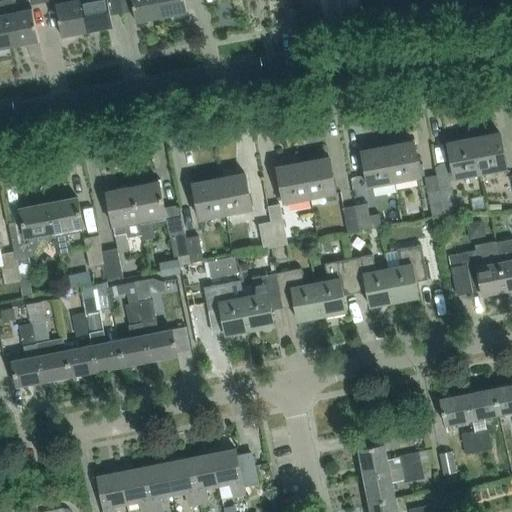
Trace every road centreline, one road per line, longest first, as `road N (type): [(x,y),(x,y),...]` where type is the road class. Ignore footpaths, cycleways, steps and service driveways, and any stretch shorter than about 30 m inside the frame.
road 1 (tertiary): [(0,119),(311,65),(511,55)]
road 2 (residential): [(0,446),(289,387)]
road 3 (residential): [(289,387),(511,342)]
road 4 (residential): [(314,511),(289,387)]
